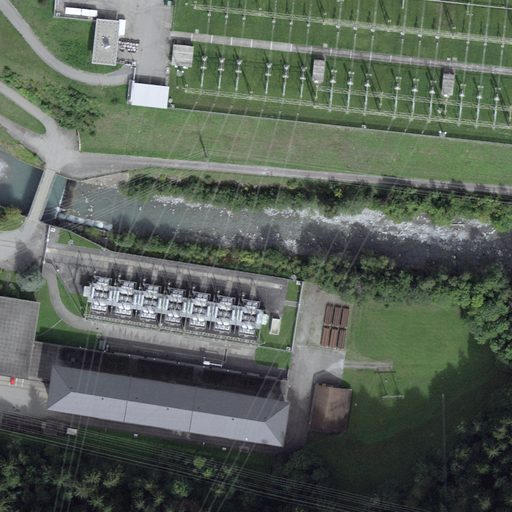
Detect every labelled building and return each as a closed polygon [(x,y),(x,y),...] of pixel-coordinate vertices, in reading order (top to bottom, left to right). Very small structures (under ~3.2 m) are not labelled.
[(113,65),(118,21),(96,19),(96,24),(92,63),(113,65)] [(194,47),(174,45),(172,66),(192,68),(194,47)] [(325,62),(316,60),(313,76),(322,78),(325,62)] [(455,75),(445,74),(443,90),(452,91),(455,75)] [(168,86),(134,83),(132,104),(166,107),(168,86)] [(41,302),(0,295),(0,373),(50,381),(46,407),(283,445),(290,403),(284,402),(288,381),(35,340),(41,302)] [(326,310),(326,328),(348,328),(349,310),(326,310)] [(351,390),(317,385),(311,426),(345,431),(351,390)] [(47,423),(6,416),(3,431),(44,439),(46,429),(47,423)] [(58,432),(59,421),(48,419),(47,423),(46,430),(58,432)]
